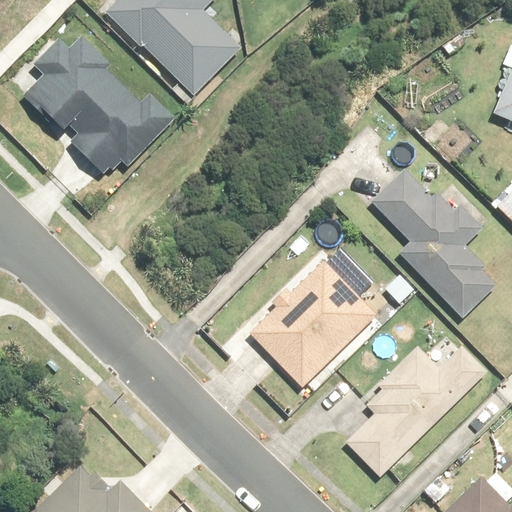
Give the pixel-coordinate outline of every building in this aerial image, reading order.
[(248,53),(208,13),(220,0),(127,0),(110,18),(140,47),(145,42),(203,99),(248,53)] [(36,57),(12,83),(112,175),(126,160),(138,171),(185,121),(156,95),(148,103),(109,67),(113,62),(89,39),(78,51),(68,43),(47,66),(36,57)] [(511,90),(501,117),(511,121),(511,90)] [(411,174),(377,207),(414,246),(405,255),(466,321),(500,289),(487,276),(493,270),(472,247),(487,232),(448,191),(437,202),(411,174)] [(511,199),(502,209),(511,219),(511,199)] [(295,286),(276,304),(282,310),(257,335),(310,389),(384,317),(333,265),(304,294),(295,286)] [(353,446),(385,479),(490,375),(467,352),(446,373),(424,350),(371,403),(384,416),(353,446)] [(151,511),(124,483),(113,494),(88,468),(41,511),(151,511)] [(511,511),(511,506),(488,482),(456,511),(511,511)]
